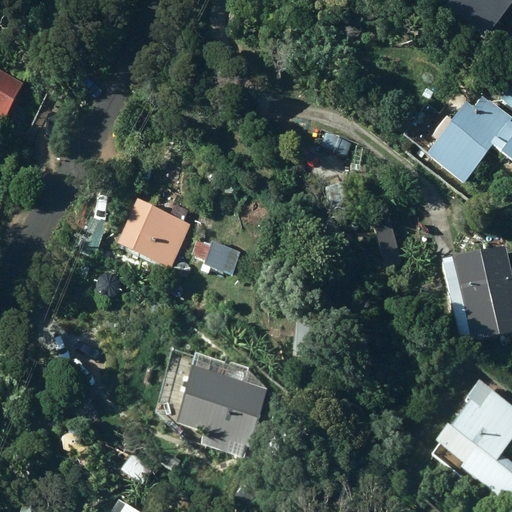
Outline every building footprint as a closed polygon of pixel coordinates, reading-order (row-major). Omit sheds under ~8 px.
[(481,45),(511,4),(511,0),(442,0),(435,10),(481,45)] [(0,120),(18,83),(1,75),(0,77),(0,120)] [(511,83),(500,99),(511,106),(511,83)] [(510,117),(481,95),(470,109),(465,105),(427,156),(462,183),(492,145),(504,154),(501,159),(511,166),(511,123),(508,120),(510,117)] [(169,212),(138,197),(116,240),(169,266),(191,224),(182,219),(187,210),(174,203),(169,212)] [(91,229),(81,251),(94,256),(103,234),(91,229)] [(199,240),(193,252),(206,258),(204,262),(219,268),(229,246),(213,239),(210,245),(199,240)] [(506,244),(441,254),(447,292),(465,289),(472,338),(511,331),(511,273),(511,274),(506,244)] [(110,303),(95,294),(83,317),(98,325),(110,303)] [(178,420),(247,443),(259,407),(246,403),(250,390),(237,386),(238,382),(194,368),(192,375),(188,374),(182,389),(188,391),(178,420)] [(511,437),(511,405),(479,378),(464,397),(469,401),(450,424),(448,422),(434,438),(463,461),(460,465),(511,507),(511,461),(500,452),(511,437)] [(138,459),(129,473),(143,482),(151,468),(138,459)] [(249,472),(230,503),(244,511),(248,511),(267,484),(249,472)] [(143,511),(116,495),(101,507),(97,511),(143,511)] [(18,511),(53,511),(56,504),(39,498),(36,508),(22,503),(18,511)]
